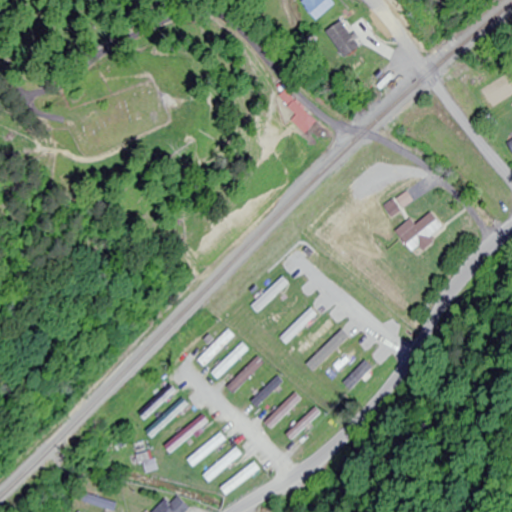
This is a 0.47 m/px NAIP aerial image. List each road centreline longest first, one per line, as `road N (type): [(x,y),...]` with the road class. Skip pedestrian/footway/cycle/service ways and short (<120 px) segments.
road 1 (secondary): [(511,229),(471,267),(404,370),(337,445),(233,511)]
road 2 (residential): [(511,185),(372,0)]
